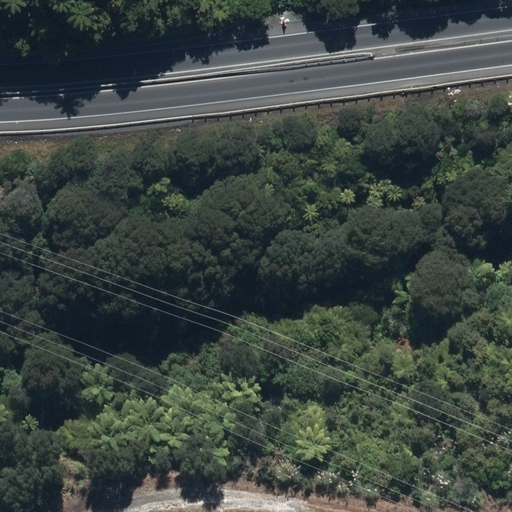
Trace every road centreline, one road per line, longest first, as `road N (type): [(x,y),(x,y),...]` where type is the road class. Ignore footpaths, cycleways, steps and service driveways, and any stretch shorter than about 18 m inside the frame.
road 1 (trunk): [(0,97),(83,96),(511,40)]
road 2 (track): [(326,511),(511,492)]
